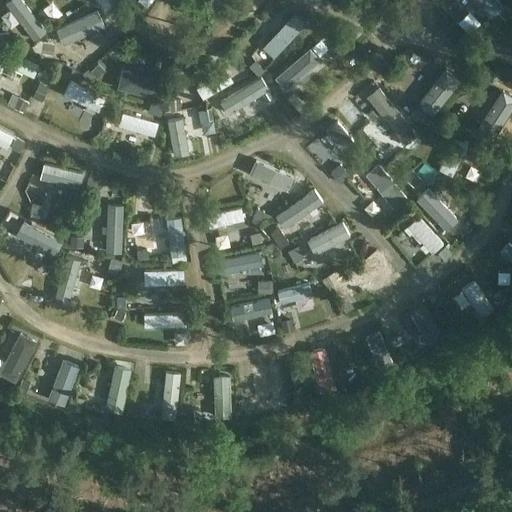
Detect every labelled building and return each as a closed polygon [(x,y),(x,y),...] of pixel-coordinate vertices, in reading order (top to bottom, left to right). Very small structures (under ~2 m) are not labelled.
[(22,0),(16,0),(10,5),(33,38),(45,30),(22,0)] [(503,6),(497,0),(472,0),(490,19),(503,6)] [(62,46),(104,27),(96,11),(55,30),(62,46)] [(305,22),(294,12),(263,46),(274,57),(305,22)] [(320,59),(310,48),(279,74),(288,86),(320,59)] [(38,66),(0,49),(0,50),(0,63),(32,78),(38,66)] [(408,95),(420,104),(446,70),(435,61),(408,95)] [(156,86),(159,76),(129,66),(125,77),(156,86)] [(462,83),(448,70),(419,106),(434,118),(462,83)] [(202,100),(232,82),(225,71),(196,89),(202,100)] [(105,100),(64,80),(59,92),(100,112),(105,100)] [(511,96),(501,90),(476,130),(494,141),(511,111),(511,96)] [(369,101),(398,136),(409,126),(380,91),(369,101)] [(221,107),(226,119),(253,109),(248,97),(221,107)] [(144,134),(148,121),(122,113),(118,126),(144,134)] [(184,115),(168,119),(176,160),(192,156),(184,115)] [(325,131),(355,167),(367,158),(336,122),(325,131)] [(0,146),(5,149),(12,136),(0,129),(0,146)] [(452,177),(468,146),(454,139),(438,170),(452,177)] [(294,179),(254,160),(248,173),(289,192),(294,179)] [(378,164),(365,175),(395,210),(407,200),(378,164)] [(73,187),(76,173),(41,165),(38,179),(73,187)] [(446,232),(458,221),(428,189),(416,200),(446,232)] [(291,221),(320,201),(313,190),(283,210),(291,221)] [(208,229),(243,221),(240,208),(205,215),(208,229)] [(120,210),(107,210),(105,249),(118,250),(120,210)] [(443,245),(418,217),(407,227),(432,255),(443,245)] [(165,220),(170,258),(185,256),(179,218),(165,220)] [(342,223),(303,242),(309,256),(349,236),(342,223)] [(46,257),(52,245),(26,231),(19,243),(46,257)] [(511,261),(511,246),(507,243),(500,253),(511,261)] [(221,274),(261,267),(258,253),(219,261),(221,274)] [(387,267),(381,256),(337,280),(343,291),(387,267)] [(183,285),(182,270),(142,271),(143,286),(183,285)] [(89,293),(92,280),(62,273),(59,286),(89,293)] [(303,276),(272,296),(281,309),(312,289),(303,276)] [(494,310),(474,280),(462,289),(482,318),(494,310)] [(269,299),(229,307),(232,321),(272,313),(269,299)] [(424,301),(409,309),(429,345),(443,337),(424,301)] [(143,328),(185,328),(185,315),(143,315),(143,328)] [(379,331),(365,337),(378,370),(392,364),(379,331)] [(36,342),(19,333),(0,369),(0,379),(13,386),(36,342)] [(334,385),(324,346),(309,350),(319,389),(334,385)] [(62,356),(46,397),(63,403),(78,362),(62,356)] [(268,396),(282,395),(279,362),(265,364),(268,396)] [(104,409),(121,412),(129,370),(113,366),(104,409)] [(212,374),(214,417),(230,416),(229,373),(212,374)] [(179,378),(164,377),(160,417),(175,418),(179,378)]
